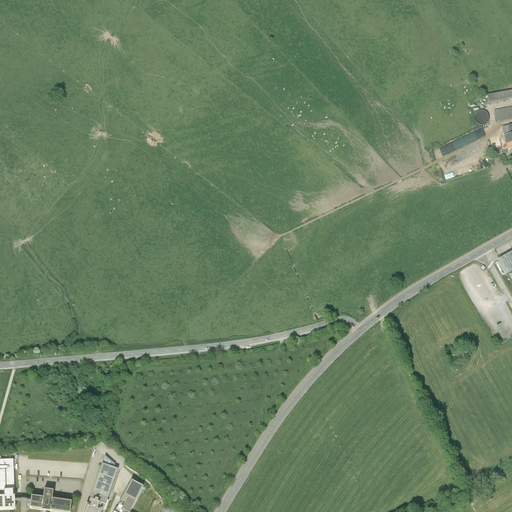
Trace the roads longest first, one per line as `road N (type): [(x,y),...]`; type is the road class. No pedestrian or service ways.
road 1 (unclassified): [(359,331),(341,319),(243,343),(0,365)]
road 2 (track): [(279,236),(494,134),(490,108),(511,104)]
road 3 (tertiary): [(220,511),(282,414),(359,331)]
road 4 (tertiary): [(511,234),(359,331)]
